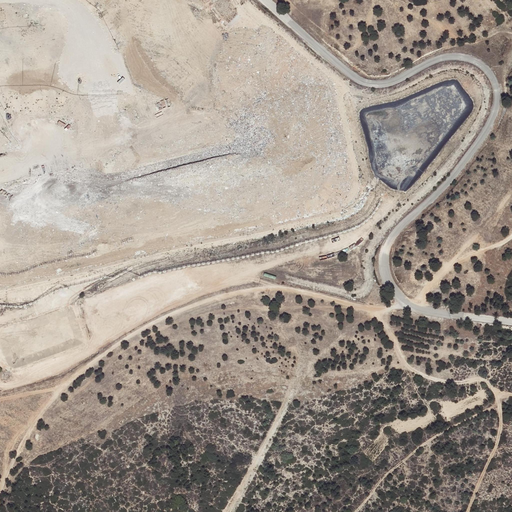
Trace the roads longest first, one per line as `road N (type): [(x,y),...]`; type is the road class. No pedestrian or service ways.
road 1 (track): [(379,310),(268,286),(183,308),(60,386),(0,488)]
road 2 (track): [(511,393),(413,370),(379,310),(404,301)]
road 3 (track): [(499,405),(434,436),(389,470),(355,511)]
road 4 (track): [(224,511),(300,354)]
road 5 (track): [(467,511),(498,439),(503,391)]
road 6 (track): [(511,235),(467,254),(412,305)]
